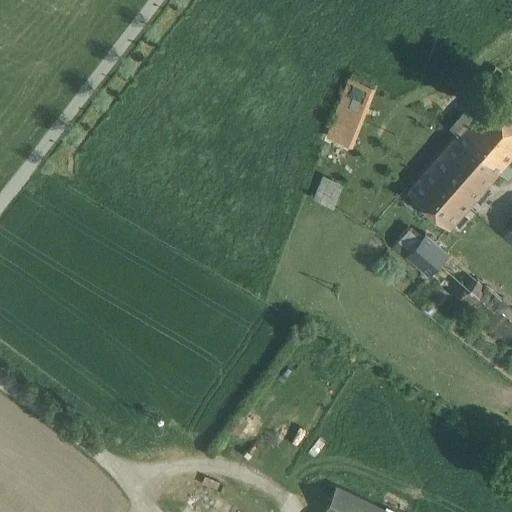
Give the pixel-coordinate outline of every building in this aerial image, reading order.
[(352,143),(369,100),(363,97),(369,82),(349,74),(325,133),(352,143)] [(458,134),(487,101),(479,94),(450,127),(458,134)] [(511,156),(511,123),(487,101),(458,134),(482,156),(484,154),(488,155),(502,168),(511,156)] [(458,134),(409,189),(450,227),(502,168),(488,155),(484,154),(482,156),(458,134)] [(336,184),(321,178),(314,196),(328,203),(336,184)] [(415,243),(406,254),(428,273),(447,251),(425,232),(415,243)] [(415,243),(404,233),(393,245),(405,255),(406,254),(415,243)] [(487,286),(448,251),(447,251),(428,273),(468,308),(487,286)] [(511,281),(499,296),(511,306),(511,281)] [(487,286),(468,308),(510,345),(511,343),(511,306),(499,296),(487,286)] [(336,485),(333,492),(374,511),(384,511),(386,509),(336,485)] [(374,511),(333,492),(323,511),(374,511)]
